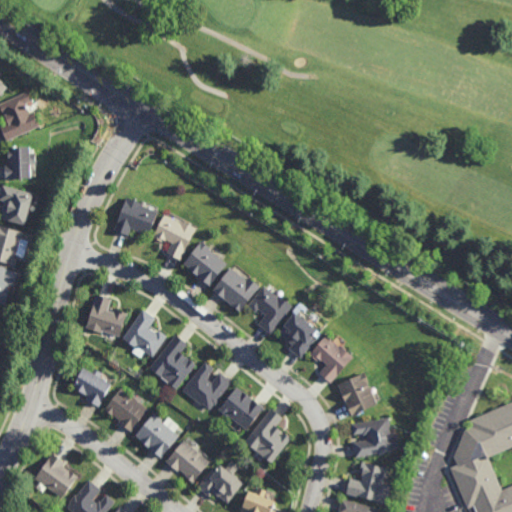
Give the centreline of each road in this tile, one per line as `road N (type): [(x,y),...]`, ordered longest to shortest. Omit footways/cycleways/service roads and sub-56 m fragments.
road 1 (secondary): [(511,329),(144,104)]
road 2 (residential): [(144,104),(80,229),(42,376),(0,479)]
road 3 (residential): [(310,511),(326,444),(307,399),(149,279),(72,252)]
road 4 (residential): [(175,511),(73,429),(31,409)]
road 5 (secondary): [(144,104),(0,14)]
